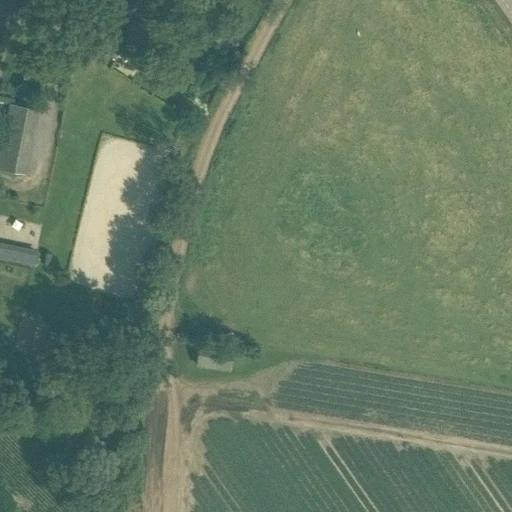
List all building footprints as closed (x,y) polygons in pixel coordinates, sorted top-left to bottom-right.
[(0,0),(0,10),(30,16),(33,0),(0,0)] [(123,0),(150,18),(161,0),(123,0)] [(83,57),(91,24),(74,29),(70,45),(83,57)] [(35,130),(38,115),(18,111),(15,126),(35,130)] [(26,174),(29,159),(9,155),(6,170),(26,174)] [(0,247),(0,261),(34,268),(36,255),(0,247)] [(198,366),(230,370),(233,351),(200,346),(198,366)]
